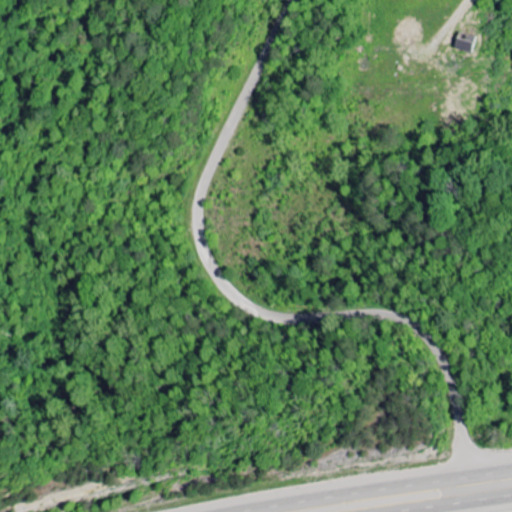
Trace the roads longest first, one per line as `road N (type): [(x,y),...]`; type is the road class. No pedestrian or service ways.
road 1 (residential): [(472,511),(452,385),(422,332),(391,317),(273,318),(247,306),(209,261),(200,215),(211,167),(295,0)]
road 2 (trunk): [(511,467),(227,511)]
